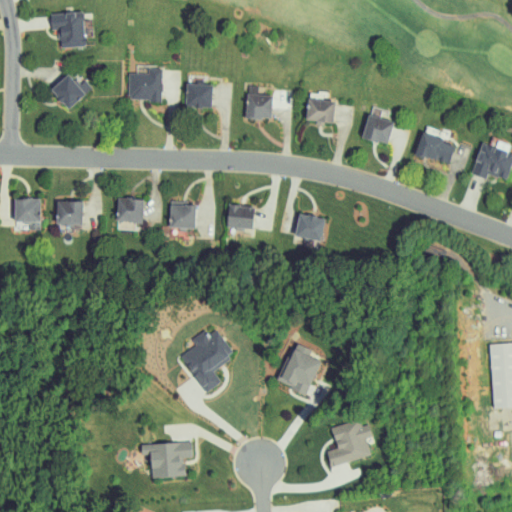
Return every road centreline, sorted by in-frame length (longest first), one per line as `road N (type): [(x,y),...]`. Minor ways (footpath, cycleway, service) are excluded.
road 1 (residential): [(0,155),(332,171),(511,235)]
road 2 (residential): [(12,155),(15,0)]
